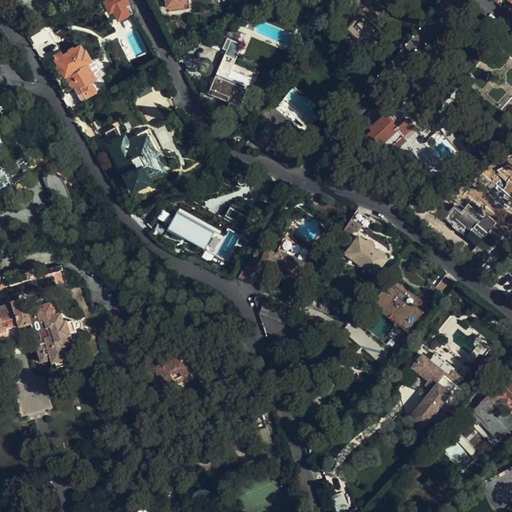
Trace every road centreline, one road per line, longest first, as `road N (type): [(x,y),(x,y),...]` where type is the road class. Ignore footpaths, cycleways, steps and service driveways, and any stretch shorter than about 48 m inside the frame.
road 1 (residential): [(0,15),(125,218),(149,241),(230,285),(249,307),(321,511)]
road 2 (residential): [(294,180),(387,210),(511,311)]
road 3 (residential): [(136,0),(204,126),(294,180)]
road 4 (residential): [(449,0),(294,180)]
